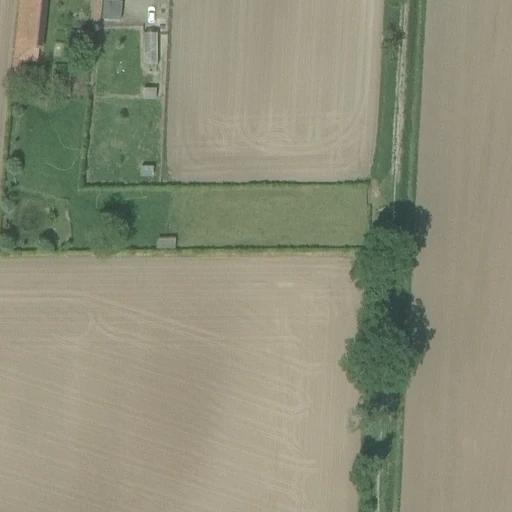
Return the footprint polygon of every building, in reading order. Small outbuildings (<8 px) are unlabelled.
[(45,11),(46,0),(19,0),(19,8),(45,11)] [(119,21),(120,2),(93,0),(92,20),(119,21)] [(92,36),(77,35),(76,55),(90,56),(92,36)] [(13,62),(21,63),(36,64),(38,52),(14,50),(13,62)] [(156,242),(157,251),(175,251),(175,241),(156,242)]
